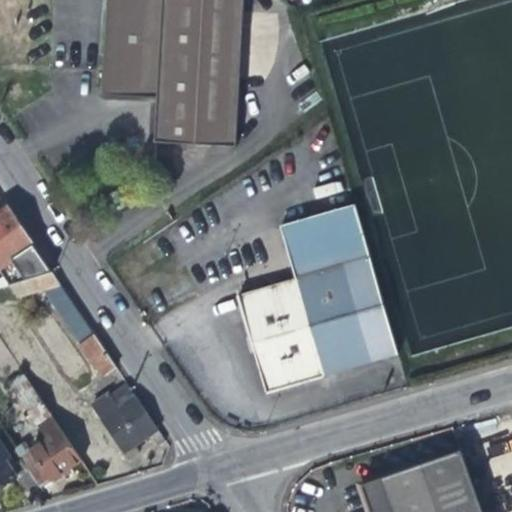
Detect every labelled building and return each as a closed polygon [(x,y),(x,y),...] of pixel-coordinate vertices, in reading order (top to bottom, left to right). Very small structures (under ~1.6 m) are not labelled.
[(111,0),(106,99),(130,101),(162,103),(159,147),(238,150),(245,33),(253,33),(253,17),(246,17),(247,0),(111,0)] [(99,379),(114,369),(52,276),(26,237),(5,205),(0,208),(0,276),(17,301),(43,294),(99,379)] [(405,359),(360,205),(283,228),(299,285),(242,302),(269,397),(343,376),(405,359)] [(29,454),(19,460),(36,484),(39,489),(48,483),(50,485),(68,472),(80,464),(21,376),(6,386),(43,441),(27,451),(29,454)] [(158,446),(163,443),(125,386),(108,398),(106,395),(89,406),(123,457),(135,449),(143,444),(153,437),(158,446)] [(23,493),(36,484),(19,460),(14,464),(0,444),(0,491),(1,491),(14,482),(23,493)] [(140,456),(135,449),(123,457),(127,464),(140,456)] [(480,511),(460,456),(363,490),(370,511),(480,511)]
